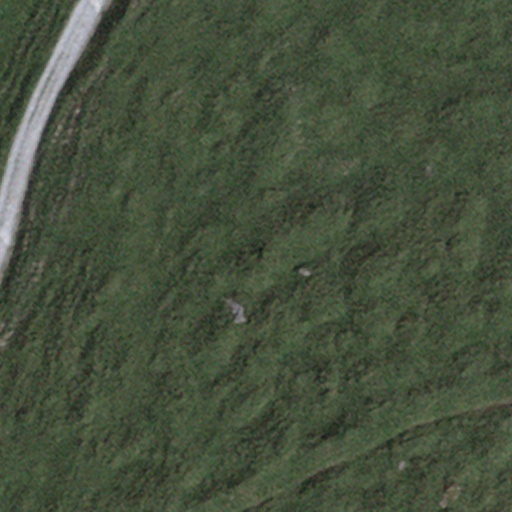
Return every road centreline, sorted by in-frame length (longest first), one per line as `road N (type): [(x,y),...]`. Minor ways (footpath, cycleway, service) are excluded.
road 1 (track): [(250,511),(496,390),(511,391)]
road 2 (track): [(0,223),(43,102),(95,0)]
